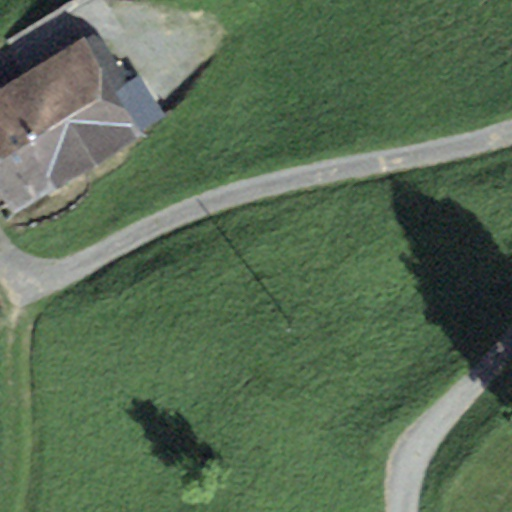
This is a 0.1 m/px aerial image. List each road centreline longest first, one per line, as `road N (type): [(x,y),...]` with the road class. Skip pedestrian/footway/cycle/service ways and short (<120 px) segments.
road 1 (track): [(511,131),(203,205),(66,270),(16,268),(0,238)]
road 2 (track): [(16,268),(24,425),(17,511)]
road 3 (track): [(402,511),(413,458),(438,421),(511,349)]
